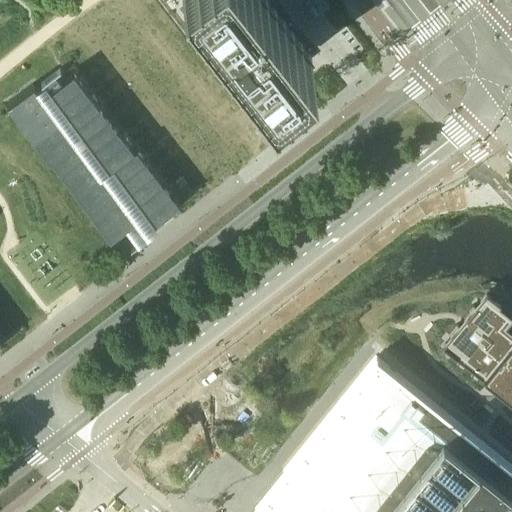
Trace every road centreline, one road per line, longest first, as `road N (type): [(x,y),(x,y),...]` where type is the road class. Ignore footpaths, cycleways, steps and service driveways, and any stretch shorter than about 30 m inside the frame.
road 1 (tertiary): [(464,49),(15,395)]
road 2 (tertiary): [(63,435),(468,117),(483,78)]
